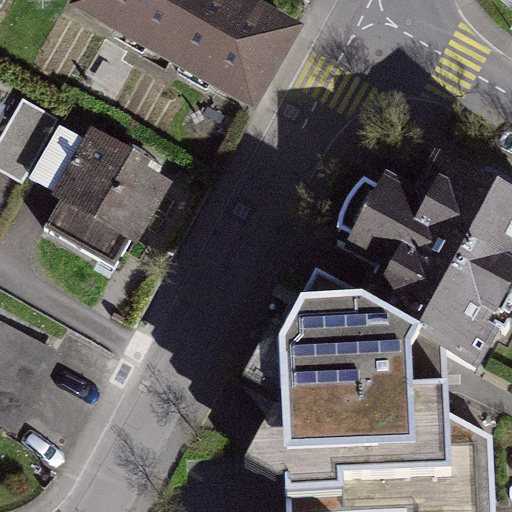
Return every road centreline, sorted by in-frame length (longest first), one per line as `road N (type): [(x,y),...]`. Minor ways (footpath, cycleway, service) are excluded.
road 1 (residential): [(77,511),(375,17)]
road 2 (residential): [(375,17),(511,101)]
